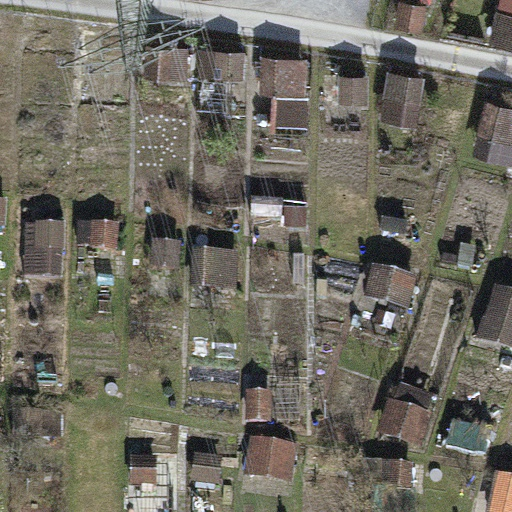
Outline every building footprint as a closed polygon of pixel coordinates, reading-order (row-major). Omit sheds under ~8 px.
[(435,12),(410,6),(405,29),(430,35),(435,12)] [(10,20),(0,20),(0,65),(10,65),(10,20)] [(64,22),(35,22),(35,56),(64,56),(64,22)] [(127,37),(84,37),(84,70),(127,70),(127,37)] [(194,47),(145,47),(145,78),(194,78),(194,47)] [(245,52),(214,52),(214,83),(245,83),(245,52)] [(307,62),(269,62),(269,132),(307,132),(307,62)] [(366,76),(326,76),(326,138),(366,138),(366,76)] [(422,80),(391,77),(386,126),(417,129),(422,80)] [(511,106),(490,103),(483,142),(511,147),(511,106)] [(281,208),(253,205),(252,221),(279,224),(281,208)] [(360,225),(336,225),(336,242),(360,242),(360,225)] [(408,232),(383,227),(380,242),(405,247),(408,232)] [(64,228),(22,228),(22,282),(64,282),(64,228)] [(118,233),(84,233),(84,259),(118,259),(118,233)] [(477,258),(444,251),(440,269),(473,276),(477,258)] [(238,261),(205,260),(203,293),(237,294),(238,261)] [(418,291),(376,274),(355,327),(396,344),(418,291)] [(489,346),(511,351),(511,302),(501,300),(489,346)] [(441,408),(399,392),(380,444),(427,452),(441,408)] [(65,417),(28,416),(27,445),(64,446),(65,417)] [(301,447),(255,444),(253,489),(298,492),(301,447)] [(160,459),(138,457),(136,480),(158,482),(160,459)] [(410,511),(413,472),(368,469),(364,511),(410,511)] [(511,511),(511,486),(496,483),(488,511),(511,511)]
